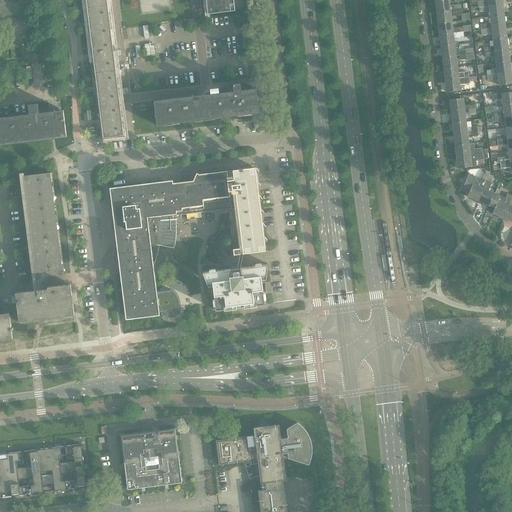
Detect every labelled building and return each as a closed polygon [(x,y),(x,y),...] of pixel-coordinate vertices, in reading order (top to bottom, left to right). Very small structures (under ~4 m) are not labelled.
[(0,0),(0,20),(30,17),(27,0),(0,0)] [(208,0),(210,14),(235,11),(233,0),(208,0)] [(448,0),(441,0),(435,1),(436,12),(462,9),(461,5),(454,6),(454,5),(449,6),(448,0)] [(502,4),(479,7),(480,12),(486,11),(486,12),(489,12),(490,17),(504,16),(502,4)] [(91,40),(112,38),(112,37),(108,5),(87,8),(91,40)] [(462,15),(462,9),(436,12),(438,23),(451,22),(451,16),(462,15)] [(505,27),(504,16),(490,17),(491,24),(481,25),(481,30),(505,27)] [(438,23),(439,35),(463,32),(462,27),(452,28),(451,22),(438,23)] [(492,34),(493,40),(506,38),(505,27),(481,30),(482,35),(492,34)] [(439,35),(441,46),(454,45),(454,39),(464,38),(464,32),(463,32),(439,35)] [(95,72),(95,73),(116,70),(112,38),(91,40),(91,41),(92,50),(91,51),(92,53),(93,53),(95,72)] [(493,40),(494,51),(508,50),(506,38),(493,40)] [(441,46),(442,58),(456,56),(454,45),(441,46)] [(494,51),(496,63),(509,61),(508,50),(494,51)] [(442,58),(443,69),(457,68),(456,56),(442,58)] [(493,69),(493,75),(511,73),(509,61),(496,63),(497,69),(493,69)] [(443,69),(445,81),(469,78),(468,72),(458,73),(457,68),(443,69)] [(116,70),(95,73),(99,105),(99,106),(120,103),(116,71),(116,70)] [(511,83),(511,73),(493,75),(487,75),(488,81),(498,80),(499,86),(511,84),(511,83)] [(469,78),(445,81),(446,92),(460,91),(459,85),(470,83),(469,78)] [(154,102),(157,126),(158,125),(243,114),(243,115),(244,115),(244,114),(251,113),(251,114),(252,114),(252,113),(259,112),(257,92),(249,93),(249,90),(244,86),(240,86),(240,84),(224,86),(226,96),(155,104),(155,101),(154,102)] [(502,99),(503,105),(511,104),(511,92),(492,95),(493,99),(496,99),(497,100),(502,99)] [(449,100),(451,112),(464,110),(475,109),(474,104),(464,106),(463,98),(449,100)] [(30,118),(0,121),(0,143),(66,136),(64,114),(47,116),(46,103),(38,104),(29,105),(30,118)] [(120,103),(99,106),(103,138),(103,139),(124,136),(124,135),(120,103)] [(511,115),(511,104),(503,105),(504,117),(511,115)] [(451,112),(452,123),(466,121),(464,110),(451,112)] [(501,117),(495,118),(495,123),(501,122),(501,123),(505,122),(506,128),(511,127),(511,115),(504,117),(501,117)] [(452,123),(454,135),(482,131),(481,127),(477,128),(477,127),(466,128),(466,121),(452,123)] [(482,131),(454,135),(455,146),(468,144),(468,139),(473,138),(472,137),(482,136),(482,131)] [(511,138),(507,139),(504,140),(497,140),(498,146),(508,145),(509,151),(511,150),(511,138)] [(455,146),(456,157),(482,154),(481,149),(474,150),(473,144),(468,144),(455,146)] [(456,157),(458,169),(476,167),(475,161),(483,160),(482,154),(456,157)] [(511,161),(510,162),(507,162),(500,163),(501,169),(511,167),(511,173),(511,161)] [(164,312),(164,313),(164,314),(165,314),(165,315),(167,316),(168,317),(169,317),(171,317),(172,317),(173,317),(174,317),(174,316),(175,316),(176,315),(177,314),(177,313),(178,311),(178,310),(178,309),(179,308),(179,307),(179,306),(179,304),(179,302),(178,301),(178,300),(178,299),(177,297),(176,295),(175,294),(174,293),(173,292),(171,290),(170,289),(170,290),(160,292),(153,293),(153,292),(153,288),(155,286),(155,287),(155,286),(152,282),(152,281),(151,277),(154,276),(154,275),(151,271),(151,270),(152,268),(154,265),(155,261),(157,256),(157,253),(158,249),(159,246),(174,249),(174,246),(175,246),(175,242),(176,239),(176,236),(176,233),(176,227),(176,225),(176,220),(177,220),(177,219),(173,219),(173,214),(176,214),(176,215),(186,214),(187,220),(201,218),(201,212),(229,209),(231,209),(231,212),(228,213),(230,227),(231,237),(233,249),(233,255),(240,254),(243,253),(243,254),(265,251),(264,242),(267,240),(264,237),(263,237),(262,229),(265,227),(263,223),(262,223),(261,215),(264,213),(261,209),(260,209),(259,201),(262,199),(259,196),(258,196),(257,188),(260,186),(258,182),(257,182),(256,174),(259,172),(256,168),(255,168),(233,170),(233,168),(219,170),(219,167),(186,171),(187,179),(185,179),(185,182),(178,183),(173,184),(173,183),(172,184),(167,181),(167,182),(166,184),(163,185),(161,185),(156,183),(155,186),(152,186),(151,186),(146,184),(145,185),(146,185),(145,187),(141,188),(141,187),(140,188),(135,185),(135,186),(134,186),(134,188),(130,189),(129,189),(125,189),(125,187),(112,188),(112,189),(110,194),(111,194),(113,195),(114,198),(114,200),(112,205),(115,206),(115,209),(115,210),(113,215),(113,216),(113,215),(116,216),(116,220),(116,222),(118,221),(118,223),(118,224),(117,225),(117,227),(116,227),(115,227),(115,232),(118,231),(120,233),(120,235),(120,236),(120,238),(120,239),(120,240),(119,242),(117,247),(117,248),(120,249),(120,252),(120,253),(118,258),(119,258),(121,259),(122,263),(121,263),(122,264),(119,269),(120,269),(122,270),(123,274),(123,275),(121,280),(124,281),(124,284),(124,285),(122,290),(123,291),(123,290),(125,291),(126,295),(125,295),(126,296),(127,304),(124,304),(126,317),(131,319),(131,318),(132,316),(136,315),(136,316),(137,315),(142,318),(142,317),(143,315),(146,314),(147,314),(152,316),(153,316),(154,313),(164,312)] [(65,274),(52,173),(24,176),(36,277),(32,278),(34,291),(16,293),(17,304),(20,323),(75,316),(71,286),(49,289),(47,276),(65,274)] [(467,197),(478,201),(487,180),(489,177),(484,175),(479,186),(473,184),(475,177),(468,175),(462,189),(469,192),(467,197)] [(487,180),(478,201),(489,206),(489,205),(494,193),(489,191),(492,182),(487,180)] [(492,213),(503,218),(511,197),(511,195),(507,194),(503,203),(498,201),(500,196),(494,193),(489,205),(495,207),(492,213)] [(511,197),(503,218),(511,221),(511,197)] [(224,310),(250,307),(256,306),(256,305),(264,304),(261,280),(265,280),(266,280),(268,264),(240,268),(240,271),(231,272),(230,269),(202,272),(208,287),(209,287),(212,286),(214,300),(215,306),(215,310),(224,309),(224,310)] [(9,315),(0,316),(0,339),(12,338),(12,339),(13,339),(12,330),(13,330),(13,328),(11,328),(9,312),(9,313),(9,315)] [(262,484),(263,490),(258,491),(260,511),(287,511),(284,487),(284,488),(283,481),(285,481),(286,481),(283,454),(288,454),(288,459),(309,465),(310,462),(311,460),(311,458),(312,456),(312,455),(312,453),(312,451),(312,449),(312,446),(312,444),(311,442),(311,440),(310,437),(308,435),(307,433),(306,431),(305,429),(303,427),(301,426),(299,424),(297,423),(287,429),(288,438),(281,438),(279,425),(254,428),(255,436),(216,441),(219,466),(243,463),(251,462),(253,476),(260,476),(261,484),(262,484)] [(121,435),(128,490),(182,483),(175,429),(146,432),(121,435)] [(65,447),(68,468),(84,466),(81,445),(65,447)] [(65,447),(50,448),(53,470),(68,468),(65,447)] [(50,448),(38,450),(41,471),(44,493),(55,491),(53,470),(50,448)] [(38,450),(23,452),(25,473),(41,471),(38,450)] [(7,454),(10,475),(25,473),(23,452),(7,454)] [(0,476),(10,475),(7,454),(0,454),(0,476)] [(68,468),(71,489),(87,487),(84,466),(68,468)] [(68,468),(53,470),(55,491),(71,489),(68,468)] [(41,471),(25,473),(28,494),(44,493),(41,471)] [(10,475),(12,496),(28,494),(25,473),(10,475)] [(12,496),(10,475),(0,476),(0,497),(0,498),(12,496)]
